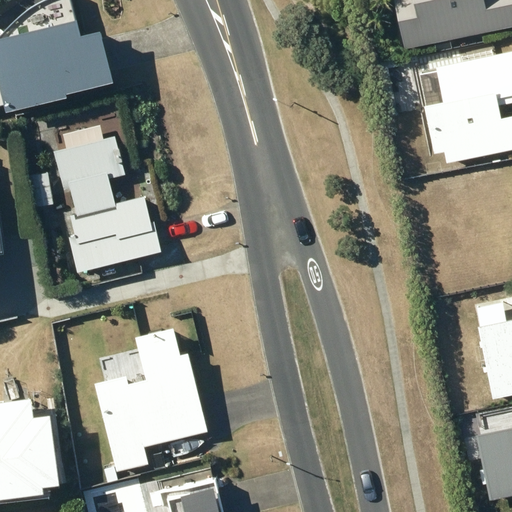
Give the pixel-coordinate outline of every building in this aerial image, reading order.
[(511,0),(396,0),(406,43),(433,37),(432,35),(481,25),(482,27),(511,20),(511,0)] [(67,92),(66,90),(114,78),(101,26),(80,31),(75,15),(0,33),(0,100),(3,100),(5,108),(67,92)] [(443,97),(424,101),(434,151),(443,149),(446,161),(511,147),(511,113),(500,116),(497,103),(511,99),(511,48),(436,64),(443,97)] [(70,186),(77,210),(70,212),(75,231),(67,233),(77,270),(160,248),(153,220),(150,221),(143,194),(115,201),(108,176),(124,172),(114,132),(54,148),(64,187),(70,186)] [(51,172),(33,174),(36,205),(54,203),(51,172)] [(463,317),(478,384),(511,376),(511,289),(506,291),(510,307),(463,317)] [(147,455),(144,442),(159,439),(165,465),(208,455),(202,429),(206,428),(187,350),(180,352),(173,324),(135,334),(145,376),(128,380),(126,372),(94,380),(116,469),(112,469),(114,478),(159,467),(156,453),(147,455)] [(41,391),(0,397),(0,493),(53,486),(55,481),(71,479),(61,407),(44,409),(41,391)] [(511,450),(485,456),(493,491),(511,486),(511,450)] [(171,511),(215,511),(209,486),(216,484),(214,476),(183,484),(185,492),(167,496),(171,511)]
